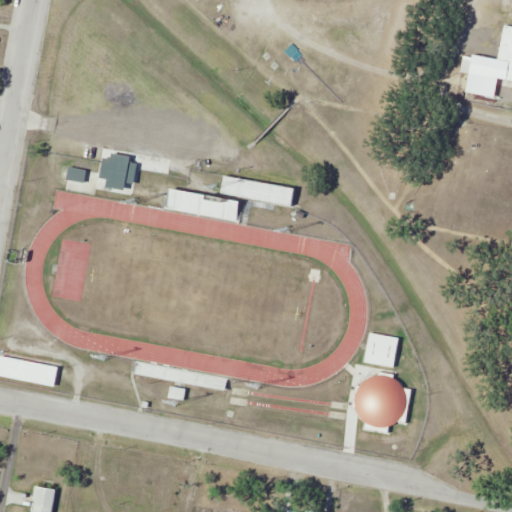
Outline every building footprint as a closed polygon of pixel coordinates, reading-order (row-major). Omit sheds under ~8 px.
[(503,58),(511,59),(508,79),(499,77),(496,98),(468,93),(476,52),(503,58)] [(88,170),(70,167),(68,180),(86,183),(88,170)] [(295,207),(298,188),(227,176),(224,195),(295,207)] [(171,187),(243,200),(239,221),(168,208),(171,187)] [(370,331),(401,337),(395,367),(365,362),(370,331)] [(0,353),(60,364),(56,385),(0,374),(0,353)] [(130,373),(132,362),(227,379),(225,390),(130,373)] [(171,397),(186,400),(188,388),(173,386),(171,397)] [(26,511),(31,486),(51,489),(47,511),(26,511)]
